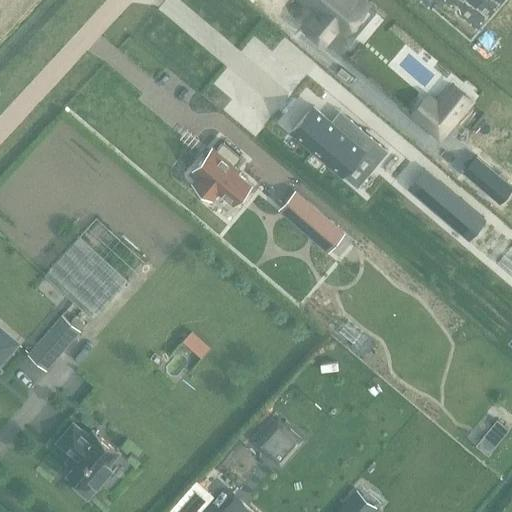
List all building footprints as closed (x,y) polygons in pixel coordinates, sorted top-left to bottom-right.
[(361,0),(308,0),(318,8),(305,25),(324,42),(339,25),(344,30),(366,4),(361,0)] [(428,95),(412,114),(440,137),(471,100),(453,85),(437,103),(428,95)] [(313,106),(291,131),(342,173),(361,151),(374,161),(384,148),(347,116),(338,127),(313,106)] [(200,174),(193,182),(212,197),(218,190),(234,203),(250,183),(237,172),(238,170),(233,166),(235,164),(242,157),(223,141),(216,149),(215,150),(212,148),(194,169),(200,174)] [(511,184),(477,155),(463,170),(500,202),(511,187),(511,184)] [(440,181),(424,201),(469,239),(485,220),(440,181)] [(296,192),(280,209),(317,240),(328,250),(343,232),(332,222),(296,192)] [(44,274),(92,317),(127,278),(80,235),(44,274)] [(62,315),(28,355),(46,370),(80,330),(79,329),(70,322),(62,315)] [(75,316),(70,322),(79,329),(84,323),(75,316)] [(0,362),(17,342),(0,327),(0,362)] [(192,330),(183,341),(187,345),(197,334),(192,330)] [(277,419),(256,442),(280,464),(302,440),(277,419)] [(496,419),(476,445),(488,455),(509,429),(496,419)] [(73,424),(59,441),(74,454),(71,457),(67,462),(74,467),(69,472),(79,481),(76,485),(87,496),(112,467),(108,464),(118,452),(94,431),(89,437),(73,424)] [(229,489),(259,458),(247,447),(217,478),(229,489)]
